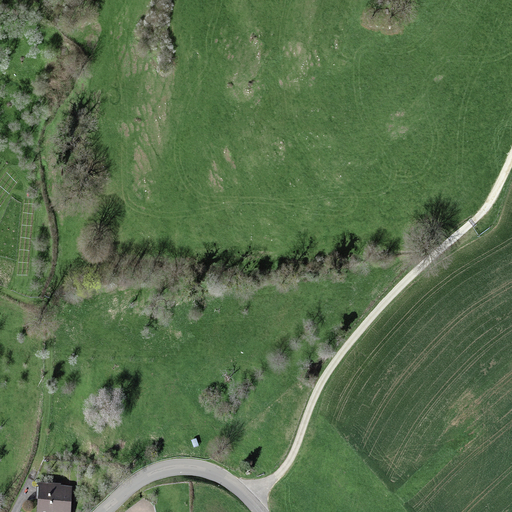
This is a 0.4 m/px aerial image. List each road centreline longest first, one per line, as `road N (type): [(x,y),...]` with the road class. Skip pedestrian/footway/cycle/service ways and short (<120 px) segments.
road 1 (track): [(252,503),(287,465),(310,400),(339,355),(485,211),(511,158)]
road 2 (tertiary): [(258,511),(228,482),(190,467),(152,474),(106,511)]
